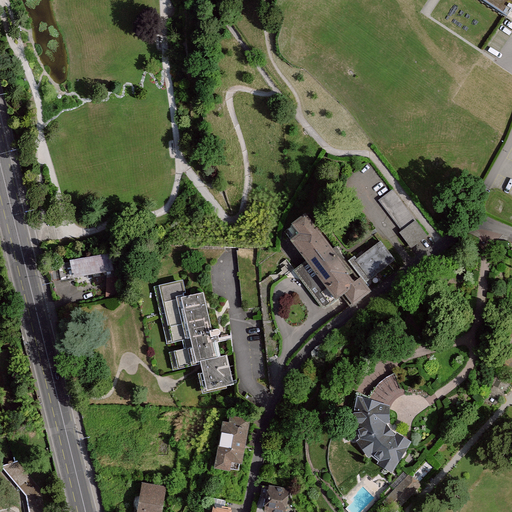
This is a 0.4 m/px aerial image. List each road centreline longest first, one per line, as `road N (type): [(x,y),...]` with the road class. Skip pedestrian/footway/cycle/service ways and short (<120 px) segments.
road 1 (residential): [(248,511),(271,412),(296,364),(472,219),(511,230)]
road 2 (primary): [(0,164),(85,511)]
